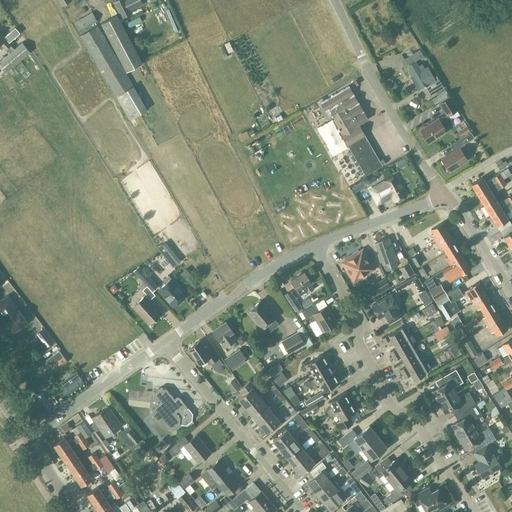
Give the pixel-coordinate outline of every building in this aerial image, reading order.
[(132,13),(126,0),(117,0),(114,1),(122,18),(132,13)] [(80,32),(98,22),(92,12),(75,23),(80,32)] [(118,15),(101,24),(127,73),(143,64),(118,15)] [(409,32),(403,23),(397,27),(403,35),(409,32)] [(80,37),(130,120),(147,110),(98,26),(80,37)] [(0,47),(2,49),(3,48),(6,51),(7,49),(10,53),(0,62),(0,63),(7,72),(31,52),(22,43),(14,49),(0,33),(0,47)] [(437,75),(433,77),(430,71),(427,73),(422,64),(418,67),(416,63),(425,57),(420,49),(404,59),(409,67),(422,88),(428,98),(444,88),(437,75)] [(23,71),(16,76),(20,81),(26,76),(23,71)] [(396,91),(393,83),(388,85),(391,93),(396,91)] [(349,86),(321,102),(319,108),(325,118),(330,120),(334,118),(335,119),(334,120),(342,134),(342,135),(366,176),(383,166),(365,136),(359,125),(368,120),(349,86)] [(445,89),(437,94),(439,96),(425,104),(427,108),(435,104),(448,96),(448,95),(449,95),(445,89)] [(450,97),(439,104),(447,117),(458,110),(450,97)] [(146,112),(140,114),(146,128),(151,126),(146,112)] [(429,143),(447,132),(439,119),(421,130),(429,143)] [(467,126),(457,132),(461,138),(471,132),(467,126)] [(246,130),(238,133),(240,139),(248,135),(246,130)] [(471,132),(461,139),(451,145),(454,151),(442,159),(450,172),(468,161),(460,148),(465,145),(464,144),(474,138),(471,132)] [(408,165),(405,159),(398,162),(402,168),(408,165)] [(497,166),(500,170),(509,165),(506,161),(503,163),(501,160),(498,162),(499,165),(497,166)] [(508,169),(486,183),(483,177),(472,184),(478,195),(511,174),(508,169)] [(511,181),(511,174),(478,195),(484,205),(496,198),(493,194),(511,181)] [(395,202),(407,196),(396,176),(384,182),(395,202)] [(356,193),(361,190),(357,185),(352,188),(356,193)] [(511,195),(499,203),(496,198),(484,205),(491,216),(502,209),(510,205),(511,203),(511,195)] [(502,209),(491,216),(498,227),(509,220),(502,209)] [(501,231),(511,224),(509,220),(498,227),(501,231)] [(439,242),(450,235),(443,223),(432,230),(439,242)] [(450,235),(439,242),(446,253),(457,246),(450,235)] [(398,267),(396,260),(389,239),(376,243),(383,265),(384,264),(386,271),(398,267)] [(159,248),(177,266),(183,260),(164,242),(159,248)] [(457,246),(446,253),(453,264),(464,258),(457,246)] [(408,251),(411,257),(416,254),(413,248),(408,251)] [(350,259),(343,264),(350,275),(349,275),(353,282),(362,277),(361,276),(374,268),(363,250),(350,258),(350,259)] [(423,264),(418,255),(413,258),(417,267),(423,264)] [(464,258),(453,264),(460,276),(471,269),(464,258)] [(399,269),(404,278),(406,278),(406,279),(414,275),(413,273),(414,272),(409,263),(399,269)] [(419,270),(422,277),(427,274),(423,267),(419,270)] [(187,280),(191,276),(192,275),(187,269),(181,274),(187,280)] [(315,290),(310,283),(311,282),(305,272),(291,281),(300,296),(306,292),(306,293),(308,292),(309,294),(315,290)] [(417,275),(394,288),(397,292),(412,283),(418,293),(419,292),(420,293),(424,290),(423,288),(424,287),(417,275)] [(198,284),(191,276),(187,280),(194,288),(198,284)] [(144,283),(152,292),(158,287),(150,278),(144,283)] [(385,278),(373,286),(378,295),(391,287),(385,278)] [(172,279),(159,291),(174,307),(187,295),(172,279)] [(152,292),(144,283),(140,287),(143,290),(142,290),(151,300),(155,295),(152,292)] [(476,301),(487,295),(480,283),(469,290),(476,301)] [(458,287),(435,301),(446,319),(456,313),(451,304),(464,296),(458,287)] [(431,294),(435,300),(446,294),(442,288),(431,294)] [(302,308),(291,291),(284,296),(295,313),(296,312),(298,314),(301,312),(299,310),(302,308)] [(366,301),(361,293),(355,297),(360,305),(366,301)] [(391,295),(372,306),(379,318),(385,315),(390,323),(401,317),(396,308),(398,307),(391,295)] [(487,295),(476,301),(483,313),(494,306),(487,295)] [(0,311),(6,320),(0,323),(9,336),(28,323),(18,309),(17,309),(9,296),(0,302),(0,311)] [(161,314),(145,296),(133,307),(149,325),(161,314)] [(302,303),(306,308),(315,302),(311,296),(302,303)] [(262,329),(275,318),(261,301),(248,312),(262,329)] [(338,323),(327,306),(319,311),(315,304),(302,312),(306,319),(313,315),(319,325),(323,332),(338,323)] [(494,306),(483,313),(490,324),(501,317),(494,306)] [(394,344),(408,336),(403,327),(422,317),(419,311),(395,325),(398,330),(389,335),(382,339),(384,344),(392,340),(394,344)] [(455,329),(462,325),(462,324),(467,321),(464,316),(459,319),(458,318),(451,322),(455,329)] [(441,317),(434,321),(439,329),(446,325),(441,317)] [(508,329),(501,317),(490,324),(497,336),(508,329)] [(214,330),(225,322),(222,318),(211,326),(214,330)] [(476,318),(463,326),(465,330),(478,322),(476,318)] [(226,322),(213,331),(224,348),(236,340),(232,333),(233,332),(226,322)] [(298,332),(282,341),(289,354),(305,345),(307,348),(313,344),(303,327),(297,330),(298,332)] [(468,338),(462,328),(455,332),(461,341),(468,338)] [(54,342),(44,329),(37,334),(48,347),(54,342)] [(443,329),(434,334),(438,341),(447,336),(443,329)] [(247,341),(242,335),(236,339),(241,345),(247,341)] [(408,336),(394,344),(397,349),(389,353),(392,357),(413,345),(408,336)] [(336,339),(330,342),(337,356),(350,350),(346,340),(339,344),(336,339)] [(478,355),(469,339),(463,342),(473,358),(478,355)] [(503,345),(497,349),(503,357),(508,354),(509,356),(511,353),(511,339),(503,345)] [(207,350),(200,340),(189,348),(200,363),(206,359),(210,364),(220,357),(212,346),(207,350)] [(449,348),(455,358),(462,354),(456,344),(449,348)] [(419,354),(413,345),(392,357),(395,362),(402,357),(404,362),(419,354)] [(240,349),(224,360),(232,371),(246,362),(245,360),(246,359),(240,349)] [(59,351),(46,360),(55,372),(68,362),(59,351)] [(501,360),(491,366),(493,370),(503,364),(504,366),(511,361),(511,353),(509,356),(501,360)] [(419,354),(404,362),(407,366),(400,370),(402,375),(424,362),(419,354)] [(482,354),(473,360),(478,367),(487,362),(482,354)] [(113,355),(108,357),(113,368),(118,365),(113,355)] [(313,374),(330,364),(328,360),(326,361),(323,355),(307,364),(302,367),(304,371),(309,368),(313,374)] [(500,358),(490,364),(491,366),(501,360),(500,358)] [(424,362),(402,375),(405,379),(412,375),(415,380),(429,372),(424,362)] [(330,364),(313,374),(316,379),(310,382),(312,386),(334,374),(330,369),(332,367),(330,364)] [(456,370),(442,378),(445,384),(433,391),(439,402),(456,392),(454,387),(463,382),(459,376),(456,370)] [(281,372),(273,378),(280,387),(288,380),(281,372)] [(334,374),(312,386),(314,390),(320,387),(323,392),(341,382),(338,378),(336,379),(334,374)] [(64,384),(71,394),(84,385),(77,375),(64,384)] [(511,378),(502,384),(504,387),(511,382),(511,375),(511,376),(511,378)] [(491,376),(483,379),(488,395),(496,392),(491,376)] [(267,389),(273,383),(270,379),(264,385),(267,389)] [(227,385),(233,393),(241,388),(234,380),(227,385)] [(239,391),(242,396),(238,399),(246,408),(262,394),(251,381),(239,391)] [(276,396),(280,393),(275,387),(271,390),(276,396)] [(296,395),(291,387),(283,391),(289,399),(296,395)] [(511,400),(506,391),(504,387),(499,390),(500,391),(493,395),(500,408),(511,401),(511,400)] [(152,409),(152,417),(156,422),(163,423),(167,428),(174,429),(180,425),(187,425),(192,421),(193,414),(189,409),(187,409),(187,407),(182,400),(175,399),(167,389),(160,388),(154,393),(154,400),(158,405),(152,409)] [(308,407),(313,405),(313,404),(325,398),(322,392),(305,401),(308,407)] [(329,402),(332,408),(326,411),(329,415),(350,403),(347,398),(349,396),(347,392),(329,402)] [(459,397),(456,392),(439,402),(446,413),(460,405),(463,411),(476,404),(469,392),(459,397)] [(53,406),(44,393),(38,397),(47,410),(53,406)] [(280,393),(276,396),(281,402),(285,399),(280,393)] [(265,397),(262,394),(246,408),(253,416),(266,405),(262,399),(265,397)] [(296,406),(301,404),(296,395),(290,399),(296,406)] [(353,408),(350,403),(329,415),(331,419),(336,416),(339,421),(336,423),(341,432),(353,424),(349,416),(357,411),(355,407),(353,408)] [(476,404),(463,411),(466,417),(452,425),(456,432),(455,432),(458,438),(475,428),(471,422),(482,416),(476,404)] [(266,405),(253,416),(260,424),(276,411),(273,407),(270,409),(266,405)] [(313,405),(308,407),(308,408),(300,412),(305,417),(316,411),(313,405)] [(108,408),(94,418),(107,436),(121,427),(108,408)] [(279,414),(276,411),(260,424),(267,433),(280,421),(276,416),(279,414)] [(91,415),(86,416),(89,426),(94,424),(91,415)] [(303,429),(308,425),(306,423),(301,417),(299,415),(294,418),(303,429)] [(492,431),(499,428),(496,417),(488,419),(492,431)] [(76,439),(69,443),(65,438),(54,445),(61,456),(72,448),(79,444),(86,439),(92,434),(84,422),(72,430),(76,436),(74,437),(76,439)] [(363,449),(378,437),(370,426),(358,436),(352,429),(338,441),(343,447),(354,439),(363,449)] [(478,434),(475,428),(458,438),(461,443),(462,442),(466,449),(479,442),(482,447),(486,444),(487,444),(496,439),(493,434),(489,427),(478,434)] [(131,449),(141,439),(132,428),(121,438),(131,449)] [(311,437),(315,434),(310,428),(306,431),(311,437)] [(294,432),(291,434),(287,429),(273,440),(280,449),(297,435),(294,432)] [(166,448),(177,439),(171,431),(159,440),(166,448)] [(315,434),(311,437),(316,443),(320,440),(315,434)] [(86,439),(79,444),(83,450),(96,441),(92,435),(86,439)] [(300,439),(297,435),(280,449),(287,457),(301,446),(297,441),(300,439)] [(197,436),(189,442),(185,446),(198,463),(211,453),(197,436)] [(378,437),(363,449),(371,460),(386,447),(378,437)] [(486,444),(482,447),(482,448),(475,452),(480,462),(475,465),(482,477),(501,466),(494,454),(493,455),(487,445),(487,444),(486,444)] [(180,450),(176,445),(170,450),(175,456),(181,451),(180,450)] [(324,445),(320,448),(325,454),(329,451),(324,445)] [(301,446),(287,457),(294,466),(310,452),(307,449),(305,451),(301,446)] [(72,448),(61,456),(67,466),(79,458),(72,448)] [(310,452),(294,466),(301,474),(315,463),(310,458),(313,455),(310,452)] [(93,463),(100,459),(95,453),(89,457),(93,463)] [(330,453),(322,459),(327,465),(335,458),(330,453)] [(170,460),(166,455),(161,459),(165,464),(170,460)] [(352,470),(366,460),(362,455),(348,465),(352,470)] [(93,463),(89,466),(74,476),(82,486),(93,479),(89,474),(97,469),(98,470),(104,466),(104,465),(110,461),(106,456),(100,459),(93,463)] [(79,458),(67,466),(74,476),(89,466),(86,462),(83,464),(79,458)] [(389,481),(404,469),(396,459),(384,470),(380,464),(369,473),(373,479),(377,475),(380,478),(384,474),(389,481)] [(219,484),(230,475),(218,461),(207,470),(201,476),(211,487),(217,482),(219,484)] [(367,461),(352,473),(357,480),(373,468),(367,461)] [(328,469),(326,467),(323,463),(310,473),(314,477),(308,482),(316,492),(330,481),(326,476),(329,473),(326,471),(328,469)] [(340,472),(344,469),(340,464),(335,467),(340,472)] [(103,484),(109,475),(116,480),(120,475),(110,468),(100,482),(103,484)] [(404,469),(389,481),(395,488),(390,492),(391,493),(383,500),(387,505),(400,498),(405,494),(401,489),(412,480),(404,469)] [(179,481),(185,489),(195,481),(189,473),(179,481)] [(217,482),(211,487),(212,489),(209,492),(211,495),(221,487),(227,494),(228,495),(239,487),(230,475),(219,484),(217,482)] [(363,476),(359,481),(365,485),(369,480),(363,476)] [(351,477),(346,481),(350,485),(355,481),(351,477)] [(114,481),(108,486),(112,492),(119,488),(114,481)] [(187,511),(193,511),(197,510),(176,481),(168,486),(187,511)] [(333,484),(330,481),(316,492),(323,501),(337,489),(339,487),(335,482),(333,484)] [(355,481),(350,485),(357,494),(361,491),(355,481)] [(253,482),(232,500),(227,504),(234,511),(242,511),(238,507),(247,499),(257,511),(271,511),(276,509),(262,492),(253,482)] [(119,486),(123,494),(128,492),(124,484),(119,486)] [(98,487),(87,494),(94,504),(110,494),(107,488),(102,492),(98,487)] [(110,494),(94,504),(98,511),(105,511),(112,507),(109,502),(115,497),(117,499),(123,495),(119,488),(112,492),(110,494)] [(448,505),(438,488),(428,494),(425,489),(412,497),(417,506),(423,503),(427,511),(438,505),(440,509),(448,505)] [(337,489),(323,501),(331,510),(345,498),(337,489)] [(228,495),(227,494),(218,502),(216,500),(204,510),(206,511),(216,511),(222,508),(227,504),(232,500),(228,495)] [(375,494),(370,497),(380,511),(385,507),(375,494)] [(367,499),(361,504),(366,509),(372,505),(367,499)] [(112,507),(105,511),(127,511),(135,507),(130,500),(119,508),(117,504),(112,508),(112,507)]
